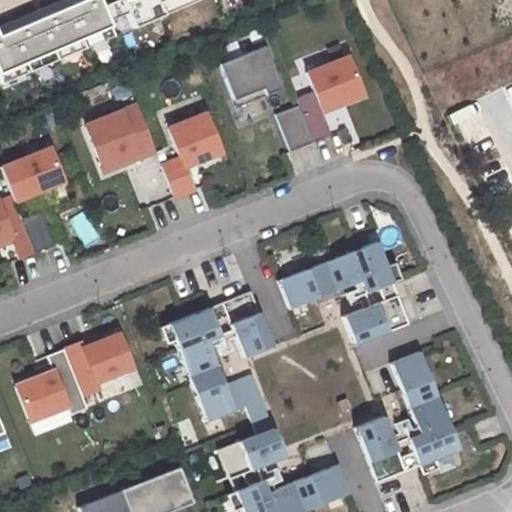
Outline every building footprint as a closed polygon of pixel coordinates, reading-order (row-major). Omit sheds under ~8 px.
[(0,72),(109,25),(98,0),(97,0),(78,0),(0,33),(0,72)] [(119,0),(131,27),(193,0),(119,0)] [(219,63),(233,99),(263,87),(265,94),(281,87),(264,45),(219,63)] [(322,111),(363,94),(347,55),(306,72),(316,98),(322,111)] [(263,87),(233,99),(236,105),(265,94),(263,87)] [(331,135),(322,111),(316,98),(298,105),(313,142),(331,135)] [(86,125),(102,166),(136,153),(138,157),(155,150),(137,104),(86,125)] [(290,150),(313,142),(298,105),(275,114),(290,150)] [(204,113),(168,128),(180,158),(161,166),(174,197),(193,189),(184,166),(220,152),(204,113)] [(14,201),(63,181),(49,146),(0,165),(0,167),(11,194),(14,201)] [(136,153),(102,166),(103,171),(138,157),(136,153)] [(34,252),(21,218),(14,201),(11,194),(0,197),(0,238),(10,235),(12,240),(19,258),(34,252)] [(40,211),(21,218),(34,252),(54,244),(40,211)] [(10,235),(0,238),(0,244),(12,240),(10,235)] [(363,292),(377,287),(390,281),(374,241),(276,280),(288,309),(358,280),(363,292)] [(377,287),(382,300),(396,294),(390,281),(377,287)] [(248,291),(220,302),(225,316),(242,357),(270,346),(248,291)] [(341,316),(352,345),(407,323),(396,294),(382,300),(341,316)] [(220,302),(207,307),(212,321),(225,316),(220,302)] [(207,307),(166,324),(206,422),(244,406),(256,434),(217,450),(228,478),(242,473),(283,456),(250,374),(224,384),(206,340),(218,335),(212,321),(207,307)] [(80,342),(62,348),(78,387),(81,395),(99,388),(96,381),(132,366),(118,333),(98,341),(82,348),(80,342)] [(95,335),(80,342),(82,348),(98,341),(95,335)] [(78,387),(62,348),(45,355),(49,365),(51,370),(38,375),(14,385),(29,421),(67,405),(62,394),(78,387)] [(418,432),(406,437),(411,449),(417,465),(457,449),(418,351),(389,362),(418,432)] [(38,375),(51,370),(49,365),(36,370),(38,375)] [(70,414),(86,408),(81,395),(78,387),(62,394),(67,405),(70,414)] [(67,405),(29,421),(35,434),(72,419),(70,414),(67,405)] [(382,415),(353,427),(375,481),(404,470),(398,454),(382,415)] [(411,449),(398,454),(404,470),(417,465),(411,449)] [(247,486),(233,491),(241,511),(298,511),(347,493),(336,464),(266,492),(261,480),(247,486)] [(178,467),(77,507),(78,511),(165,511),(192,502),(178,467)] [(242,473),(228,478),(233,491),(247,486),(242,473)]
